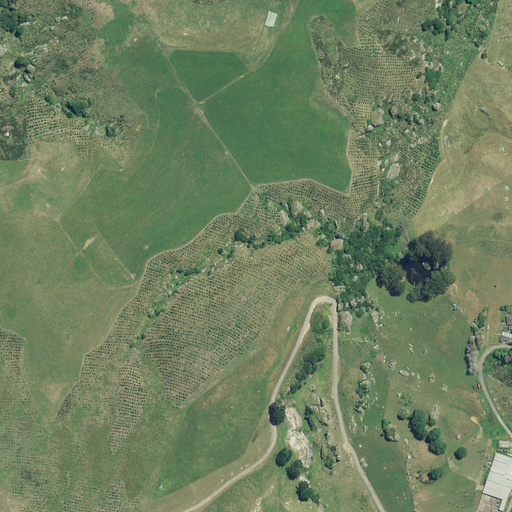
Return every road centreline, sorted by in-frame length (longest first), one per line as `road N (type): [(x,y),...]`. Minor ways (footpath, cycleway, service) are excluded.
road 1 (unknown): [(385,511),(341,423),(328,295),(313,294),(295,336)]
road 2 (unknown): [(511,343),(495,344),(480,362),(483,386),(511,434)]
